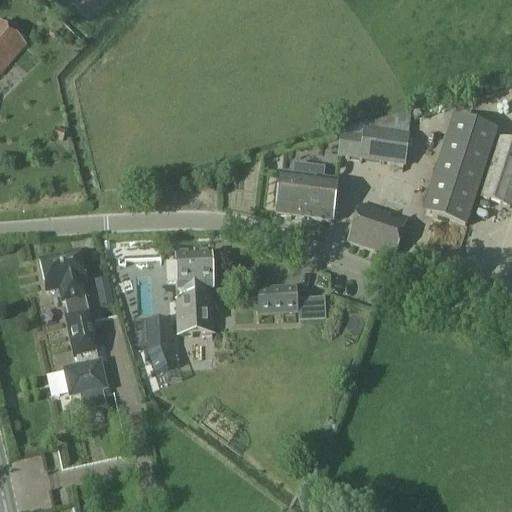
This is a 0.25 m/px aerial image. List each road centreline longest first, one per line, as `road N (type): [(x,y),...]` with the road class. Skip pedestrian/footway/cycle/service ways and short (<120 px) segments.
road 1 (tertiary): [(243,226),(511,325)]
road 2 (tertiary): [(243,226),(114,223),(0,232)]
